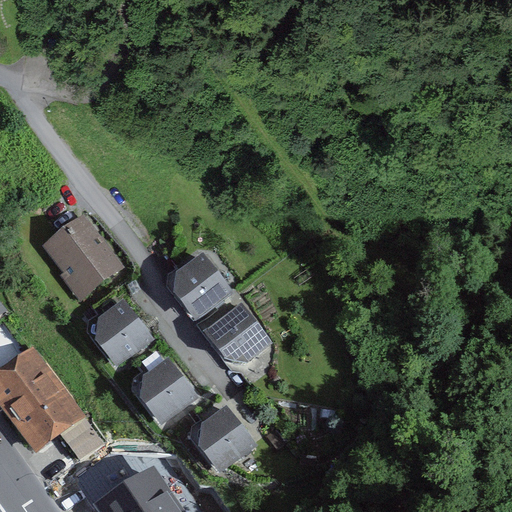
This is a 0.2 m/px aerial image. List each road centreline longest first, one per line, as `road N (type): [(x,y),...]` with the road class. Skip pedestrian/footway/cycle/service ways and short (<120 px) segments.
road 1 (residential): [(19,92),(199,362)]
road 2 (residential): [(19,92),(72,92),(109,79),(127,0)]
